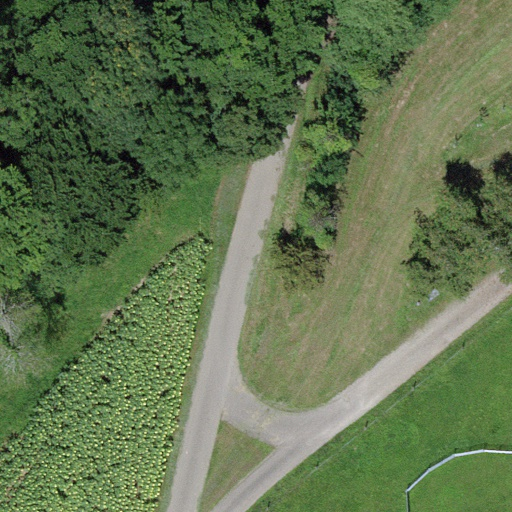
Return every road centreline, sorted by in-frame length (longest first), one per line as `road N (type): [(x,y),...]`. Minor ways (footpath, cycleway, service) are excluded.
road 1 (unclassified): [(191,511),(300,0)]
road 2 (track): [(237,511),(511,286)]
road 3 (track): [(226,353),(228,396),(249,421),(287,437),(329,432)]
